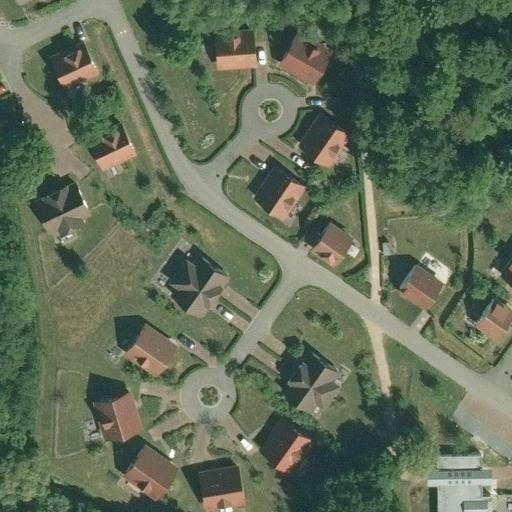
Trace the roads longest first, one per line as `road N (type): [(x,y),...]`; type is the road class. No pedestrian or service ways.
road 1 (track): [(350,0),(375,310)]
road 2 (residential): [(492,387),(301,264)]
road 3 (residential): [(200,183),(106,0)]
road 4 (track): [(395,472),(375,310)]
road 5 (residential): [(225,374),(301,264)]
road 6 (residential): [(301,264),(200,183)]
